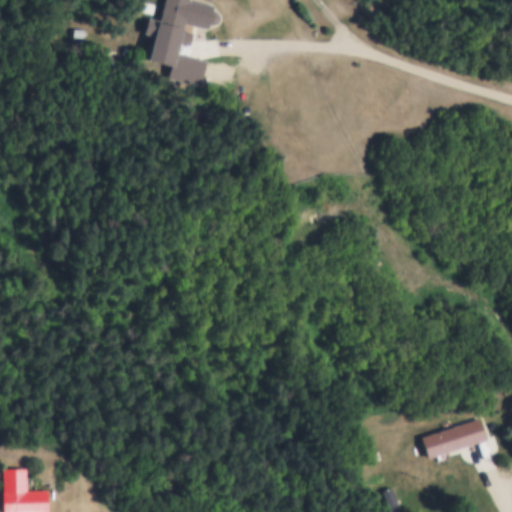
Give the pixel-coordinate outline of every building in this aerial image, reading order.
[(213,7),(217,14),(216,19),(209,23),(205,21),(203,26),(182,20),(180,27),(156,21),(161,0),(202,0),(210,2),(209,6),(213,7)] [(69,27),(79,28),(78,35),(69,34),(69,27)] [(159,39),(182,35),(187,62),(164,67),(159,39)] [(421,432),(479,414),(486,436),(428,454),(421,432)] [(367,453),(377,450),(380,457),(370,460),(367,453)] [(0,466),(21,466),(21,487),(41,487),(41,510),(0,510),(0,466)] [(391,511),(383,487),(394,483),(403,511),(391,511)]
